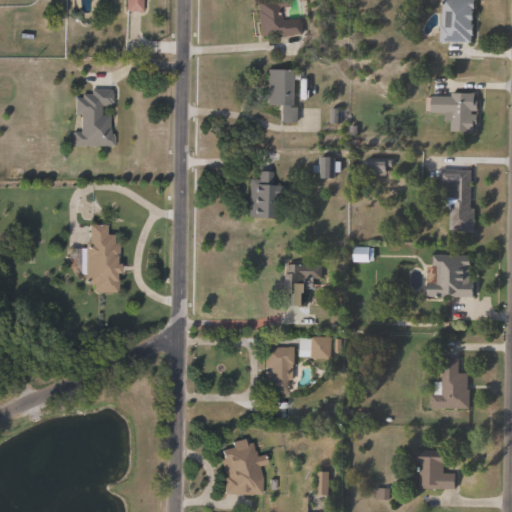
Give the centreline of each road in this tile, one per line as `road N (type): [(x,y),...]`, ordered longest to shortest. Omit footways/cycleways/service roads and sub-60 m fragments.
road 1 (residential): [(178,511),(184,0)]
road 2 (residential): [(0,414),(180,335)]
road 3 (residential): [(508,511),(511,344)]
